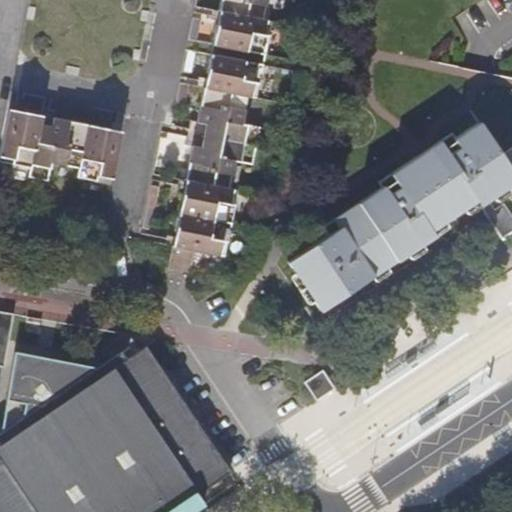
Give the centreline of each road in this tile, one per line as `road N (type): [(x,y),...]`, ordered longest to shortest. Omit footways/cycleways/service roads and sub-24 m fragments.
road 1 (residential): [(131,296),(115,240),(164,0)]
road 2 (residential): [(131,296),(175,312),(310,511)]
road 3 (residential): [(352,511),(511,404)]
road 4 (residential): [(0,279),(131,296)]
